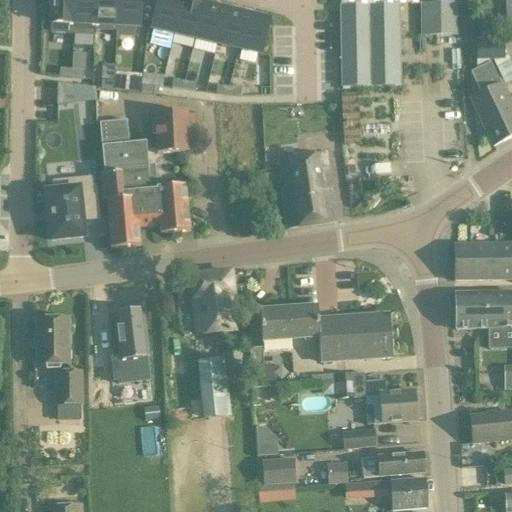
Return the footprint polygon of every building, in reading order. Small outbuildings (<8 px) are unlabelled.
[(52,0),(50,34),(72,36),(73,0),(52,0)] [(73,0),(72,36),(94,37),(95,32),(94,32),(95,0),(73,0)] [(95,0),(94,32),(95,32),(117,33),(117,28),(116,28),(117,0),(95,0)] [(117,0),(116,28),(117,28),(139,29),(140,0),(117,0)] [(177,0),(157,0),(151,31),(173,36),(181,1),(177,0)] [(399,7),(418,6),(418,0),(338,0),(340,89),(400,88),(399,7)] [(181,1),(173,36),(195,41),(203,6),(181,1)] [(203,6),(195,41),(217,46),(225,11),(203,6)] [(454,6),(423,6),(423,38),(455,37),(454,6)] [(225,11),(217,46),(239,51),(247,16),(225,11)] [(247,16),(239,51),(261,56),(269,21),(247,16)] [(500,45),(475,46),(476,61),(476,71),(489,65),(487,61),(501,60),(500,45)] [(469,74),(480,96),(470,101),(483,129),(492,148),(511,138),(511,105),(509,107),(489,65),(476,71),(469,74)] [(60,70),(59,78),(70,79),(71,79),(72,71),(60,70)] [(72,71),(71,79),(83,81),(84,73),(72,71)] [(114,83),(113,90),(125,92),(126,84),(127,76),(115,74),(114,83)] [(102,81),(102,89),(113,90),(114,83),(102,81)] [(173,82),(172,90),(184,91),(185,83),(173,82)] [(185,83),(184,91),(196,92),(197,85),(185,83)] [(68,104),(66,85),(56,84),(56,89),(56,105),(68,104)] [(141,86),(140,94),(152,95),(153,87),(141,86)] [(217,87),(216,95),(228,96),(229,89),(217,87)] [(229,89),(228,96),(240,98),(241,90),(229,89)] [(354,98),(335,98),(336,177),(341,176),(341,143),(355,143),(354,98)] [(188,154),(187,130),(194,130),(194,117),(186,117),(186,114),(154,115),(156,156),(188,154)] [(189,233),(185,187),(156,190),(154,166),(147,167),(144,143),(128,145),(126,122),(98,125),(103,176),(99,176),(101,204),(105,204),(109,251),(140,248),(138,227),(158,225),(158,236),(189,233)] [(283,199),(280,199),(285,231),(335,224),(325,155),(277,163),(283,199)] [(54,192),(46,193),(51,241),(83,238),(81,221),(99,220),(96,191),(93,191),(92,178),(53,182),(54,192)] [(510,245),(449,246),(450,284),(511,284),(511,286),(511,211),(509,211),(510,245)] [(195,337),(235,333),(229,274),(190,278),(195,337)] [(511,294),(454,295),(455,331),(511,329),(511,294)] [(314,311),(290,313),(291,341),(314,339),(314,341),(316,341),(318,364),(344,363),(340,324),(318,325),(317,309),(314,309),(314,311)] [(118,357),(111,358),(114,382),(118,382),(118,386),(149,382),(146,358),(148,358),(142,313),(113,317),(118,357)] [(260,313),(257,313),(259,345),(262,345),(263,352),(291,350),(290,341),(291,341),(290,313),(260,315),(260,313)] [(344,363),(392,359),(388,317),(340,320),(340,324),(344,363)] [(66,321),(36,321),(36,367),(66,367),(66,321)] [(262,368),(260,349),(249,350),(250,369),(262,368)] [(225,386),(245,383),(240,353),(221,355),(222,362),(198,366),(205,420),(229,417),(225,386)] [(81,372),(54,373),(54,408),(81,408),(81,372)] [(511,372),(500,373),(500,391),(511,390),(511,372)] [(364,399),(365,413),(412,409),(411,393),(384,395),(383,384),(364,385),(363,374),(332,377),(334,401),(364,399)] [(158,408),(143,410),(145,422),(160,420),(158,408)] [(366,425),(414,422),(412,409),(365,413),(366,425)] [(472,445),(511,441),(511,424),(511,413),(469,417),(472,445)] [(340,434),(342,453),(375,449),(374,430),(340,434)] [(165,511),(166,450),(143,449),(142,511),(165,511)] [(421,455),(364,460),(365,480),(423,475),(421,455)] [(265,495),(294,493),(293,486),(295,486),(293,461),(260,463),(262,489),(264,489),(265,495)] [(511,486),(511,470),(502,471),(503,487),(511,486)] [(388,484),(388,483),(345,486),(346,500),(388,497),(389,511),(402,511),(424,511),(422,482),(388,484)] [(511,511),(511,493),(503,494),(504,511),(511,511)]
